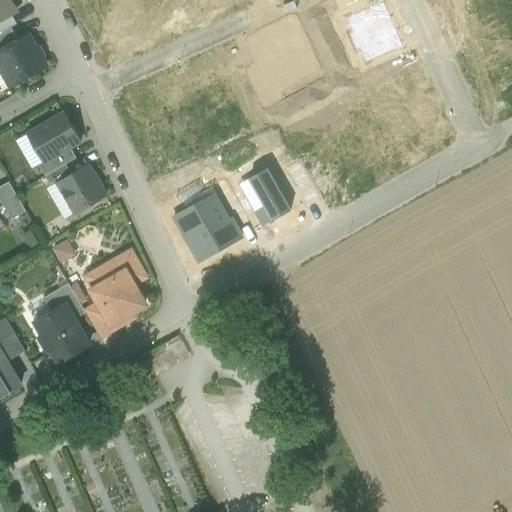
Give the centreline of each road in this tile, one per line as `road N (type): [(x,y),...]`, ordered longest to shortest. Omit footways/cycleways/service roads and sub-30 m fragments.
road 1 (residential): [(191,308),(511,127)]
road 2 (residential): [(77,70),(191,308)]
road 3 (residential): [(0,418),(191,308)]
